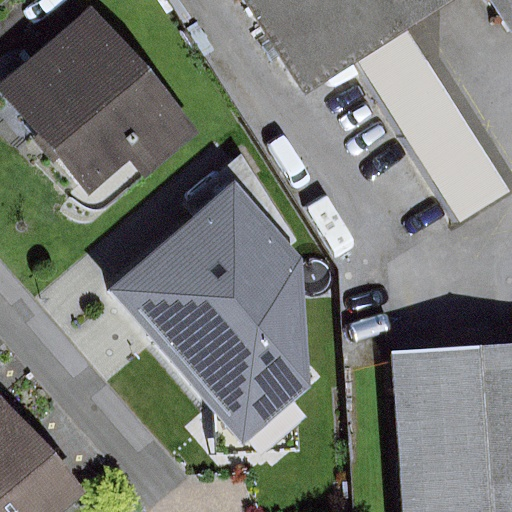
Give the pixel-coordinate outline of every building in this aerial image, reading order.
[(511,0),(250,0),(313,98),(354,72),(459,235),(511,200),(511,187),(419,41),(483,0),(511,0)] [(140,178),(191,133),(93,23),(10,96),(98,195),(130,166),(140,178)] [(220,208),(118,293),(206,399),(308,314),(220,208)] [(511,511),(511,351),(388,360),(398,511),(511,511)] [(1,400),(0,400),(0,511),(70,511),(85,499),(1,400)]
